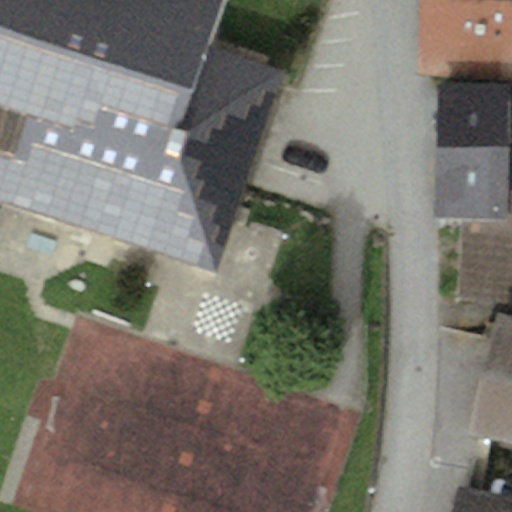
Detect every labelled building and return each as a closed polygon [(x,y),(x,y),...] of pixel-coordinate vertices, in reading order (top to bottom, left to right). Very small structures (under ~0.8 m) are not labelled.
[(223,0),(0,0),(0,201),(216,275),(286,69),(209,43),(223,0)] [(511,0),(420,0),(418,76),(511,77),(511,0)] [(511,86),(439,83),(433,213),(459,214),(503,216),(507,140),(511,135),(511,86)] [(511,135),(507,140),(503,216),(459,214),(455,291),(511,300),(511,135)] [(511,315),(497,312),(469,427),(511,439),(511,315)] [(511,511),(511,499),(456,486),(449,511),(511,511)]
